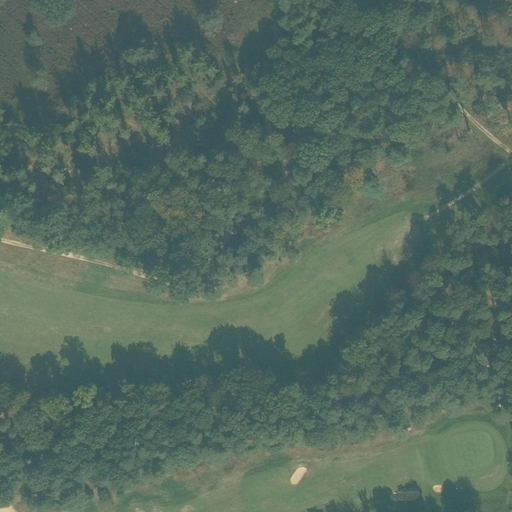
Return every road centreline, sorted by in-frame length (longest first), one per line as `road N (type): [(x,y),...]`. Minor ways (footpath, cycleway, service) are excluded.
road 1 (track): [(399,47),(192,277),(169,281),(0,241)]
road 2 (track): [(351,0),(511,153)]
road 3 (track): [(511,364),(481,300),(511,243)]
